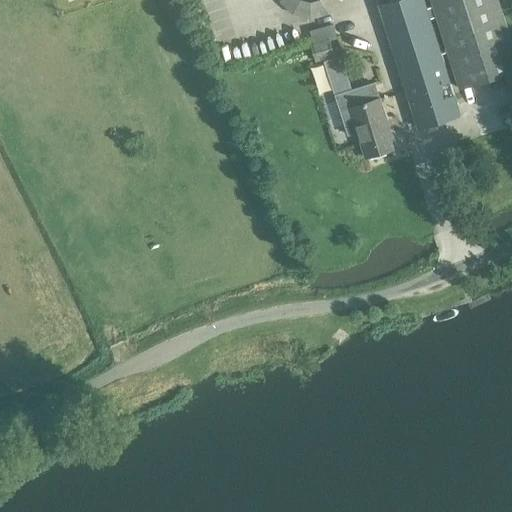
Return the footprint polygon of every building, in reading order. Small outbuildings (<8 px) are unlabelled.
[(275,0),(274,4),(337,21),(341,0),(275,0)] [(376,0),(417,128),(460,115),(423,0),(376,0)] [(430,0),(459,88),(511,70),(511,46),(497,0),(430,0)] [(330,38),(310,44),(316,61),(335,55),(330,38)] [(376,81),(337,94),(350,133),(359,130),(368,155),(396,146),(376,81)]
